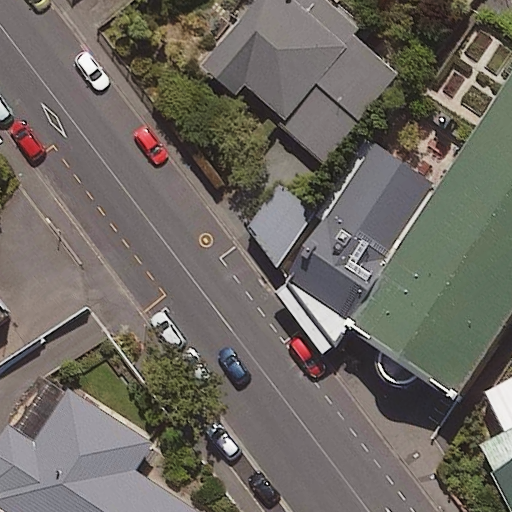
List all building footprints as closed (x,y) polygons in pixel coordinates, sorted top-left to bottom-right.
[(333,0),(257,0),(197,71),(217,89),(223,82),(238,95),(246,85),(270,106),(267,109),(326,160),(403,70),(358,32),(364,26),(333,0)] [(511,87),(347,328),(457,403),(511,323),(511,87)] [(354,316),(446,180),(386,139),(293,274),(354,316)] [(0,304),(0,321),(8,316),(0,304)] [(511,377),(488,389),(508,432),(485,443),(511,498),(511,377)] [(0,444),(0,511),(202,511),(137,469),(154,442),(73,388),(38,442),(14,426),(0,444)]
